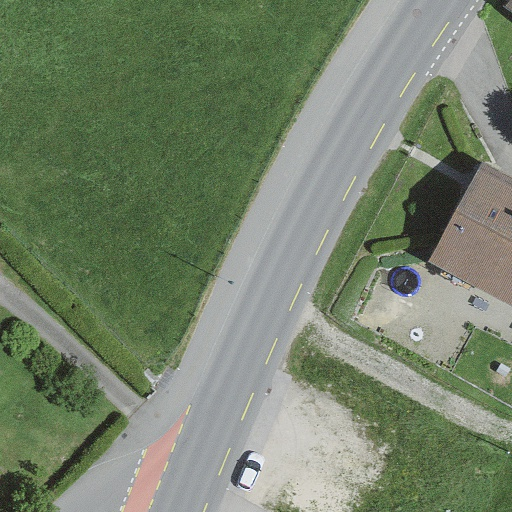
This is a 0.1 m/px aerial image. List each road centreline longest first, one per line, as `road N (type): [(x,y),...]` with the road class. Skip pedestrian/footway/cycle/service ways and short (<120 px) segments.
road 1 (secondary): [(199,474),(267,303),(446,0)]
road 2 (residential): [(73,511),(87,498),(157,473),(199,474)]
